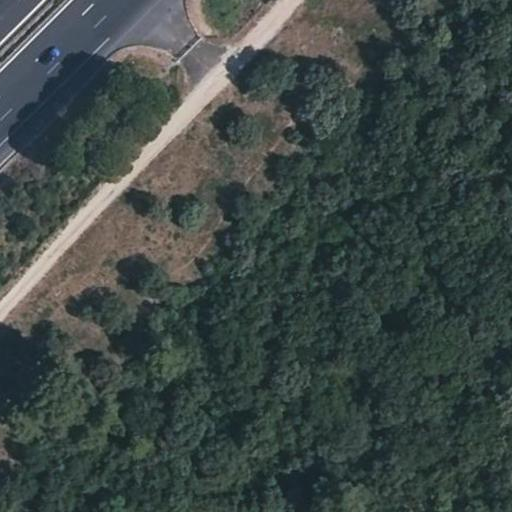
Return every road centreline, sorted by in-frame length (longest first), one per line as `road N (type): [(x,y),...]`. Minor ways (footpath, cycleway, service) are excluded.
road 1 (track): [(297,0),(0,323)]
road 2 (motorway): [(0,102),(102,0)]
